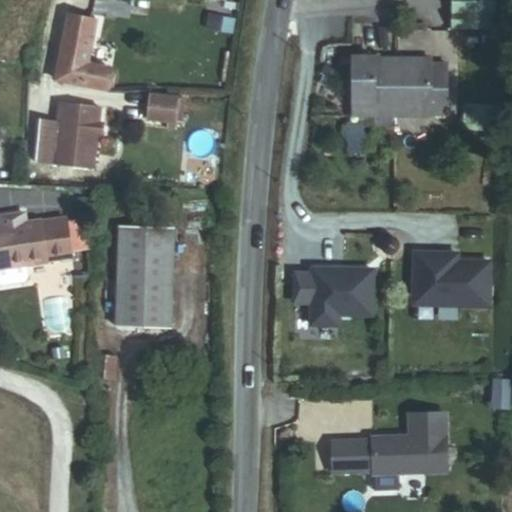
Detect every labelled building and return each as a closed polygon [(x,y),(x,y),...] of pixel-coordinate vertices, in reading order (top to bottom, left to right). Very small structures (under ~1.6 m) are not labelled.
[(479,13),(494,12),(493,0),(451,0),(453,31),(480,30),(479,13)] [(243,22),(214,16),(210,35),(239,41),(243,22)] [(90,74),(100,27),(76,22),(62,83),(113,95),(116,80),(90,74)] [(420,112),(437,111),(434,61),(418,62),(418,57),(369,60),(369,59),(348,60),(351,119),(372,118),(371,106),(420,103),(420,112)] [(11,84),(0,83),(0,118),(9,119),(11,84)] [(421,115),(420,112),(420,103),(371,106),(372,118),(421,115)] [(182,108),(154,104),(151,128),(179,132),(182,108)] [(495,109),(461,107),(459,129),(494,131),(495,109)] [(39,166),(106,175),(112,130),(106,129),(108,114),(65,109),(63,128),(44,125),(39,166)] [(13,217),(0,219),(0,284),(3,286),(25,283),(29,278),(27,266),(48,263),(48,262),(72,258),(66,218),(43,222),(43,220),(14,224),(13,217)] [(173,228),(119,227),(117,328),(171,329),(173,228)] [(377,245),(376,250),(378,254),(382,257),(387,258),(392,256),(395,253),(396,248),(394,243),(390,240),(385,239),(380,240),(377,245)] [(484,311),(484,267),(452,267),(428,267),(428,260),(409,259),(409,311),(484,311)] [(307,283),(291,283),(291,311),(308,311),(308,331),(334,331),(334,323),(368,322),(368,277),(307,278),(307,283)] [(490,385),(489,412),(504,412),(504,385),(490,385)] [(371,479),(444,476),(442,418),(407,419),(407,442),(370,444),(370,446),(330,448),(331,478),(371,476),(371,479)]
